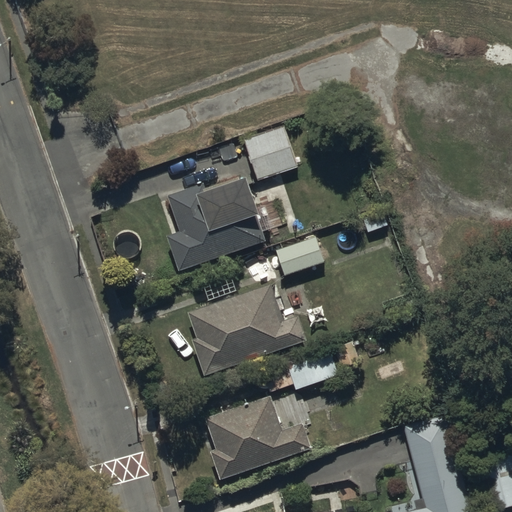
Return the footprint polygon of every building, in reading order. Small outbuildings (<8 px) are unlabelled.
[(288,126),(248,140),(262,180),(302,166),(288,126)] [(170,233),(182,269),(269,240),(261,215),(264,215),(251,175),(208,189),(206,184),(171,196),(183,229),(170,233)] [(445,260),(428,265),(438,304),(456,299),(445,260)] [(207,376),(209,375),(309,341),(300,315),(285,320),(272,283),(191,311),(200,336),(193,338),(207,376)] [(411,291),(381,301),(387,317),(417,307),(411,291)] [(332,346),(289,361),(290,366),(267,374),(273,391),(294,384),(296,389),(342,373),(341,367),(360,361),(354,343),(333,350),(332,346)] [(213,450),(223,480),(315,448),(306,422),(285,429),(273,395),(207,418),(218,449),(213,450)] [(473,511),(445,412),(401,424),(424,508),(409,511),(473,511)] [(511,455),(474,464),(485,511),(511,505),(511,455)]
